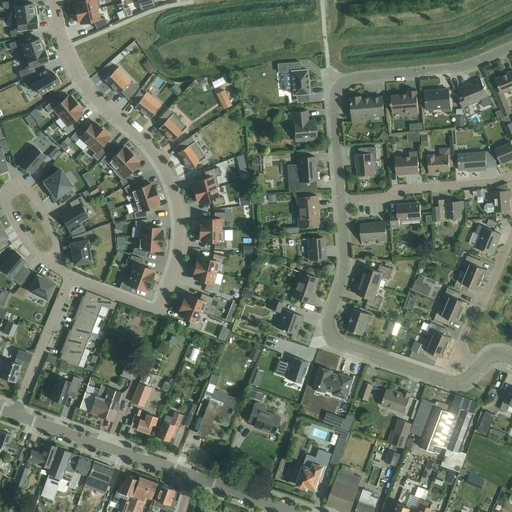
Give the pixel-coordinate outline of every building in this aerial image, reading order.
[(17,0),(16,0),(2,2),(2,6),(2,9),(5,8),(11,8),(12,15),(12,19),(36,15),(36,10),(35,7),(33,7),(33,4),(25,5),(19,6),(18,3),(17,0)] [(75,4),(74,5),(76,14),(97,9),(100,8),(99,3),(98,0),(83,0),(80,1),(75,2),(75,4)] [(149,0),(145,2),(138,4),(139,7),(140,11),(147,9),(155,6),(154,3),(152,0),(149,0)] [(99,19),(97,9),(76,14),(78,22),(80,22),(80,24),(93,21),(96,29),(107,24),(104,18),(99,19)] [(14,30),(9,31),(10,34),(10,37),(11,37),(15,37),(23,36),(23,32),(22,30),(28,29),(36,28),(36,26),(36,24),(37,24),(38,24),(36,15),(12,19),(14,30)] [(24,38),(8,43),(10,47),(10,50),(15,48),(18,47),(20,51),(22,58),(45,50),(45,49),(42,41),(40,42),(40,41),(39,39),(30,42),(26,44),(25,41),(24,38)] [(26,68),(18,71),(19,75),(20,77),(28,74),(35,72),(36,72),(35,69),(34,66),(39,64),(47,62),(47,60),(46,59),(48,58),(45,50),(22,58),(23,60),(24,63),(26,68)] [(147,61),(142,64),(146,69),(151,65),(147,61)] [(278,63),(278,72),(283,72),(284,91),(292,90),(293,95),(309,94),(307,73),(307,70),(301,70),(301,61),(278,63)] [(127,84),(123,80),(121,78),(121,77),(124,74),(122,71),(119,67),(115,71),(114,71),(105,80),(112,88),(118,94),(120,92),(124,96),(128,101),(133,95),(138,88),(135,85),(131,81),(127,84)] [(495,79),(498,86),(493,89),(501,110),(504,115),(511,112),(504,93),(511,89),(511,70),(507,73),(508,74),(495,79)] [(37,74),(22,83),(24,86),(26,89),(29,87),(34,84),(36,89),(39,94),(48,89),(50,88),(51,88),(55,86),(60,83),(60,82),(58,79),(55,74),(54,75),(52,73),(47,76),(40,80),(38,77),(37,74)] [(215,88),(227,85),(225,77),(213,79),(215,88)] [(463,94),(458,96),(463,108),(476,103),(478,102),(480,101),(480,100),(481,99),(484,107),(492,103),(489,96),(487,97),(484,89),(486,88),(485,86),(484,87),(480,78),(471,81),(472,83),(461,88),(463,94)] [(179,94),(183,90),(176,83),(172,87),(179,94)] [(443,111),(451,110),(449,89),(425,91),(427,109),(442,108),(443,111)] [(410,114),(419,114),(417,90),(408,91),(408,94),(391,96),(393,113),(410,111),(410,114)] [(161,104),(154,99),(151,103),(149,102),(143,97),(144,96),(143,96),(141,93),(138,91),(130,102),(135,106),(134,107),(143,114),(149,119),(153,114),(158,109),(158,108),(161,104)] [(49,113),(53,109),(60,118),(76,104),(71,97),(69,98),(68,96),(58,104),(54,99),(44,107),(49,113)] [(364,117),(384,115),(383,97),(362,99),(362,96),(351,97),(353,122),(364,121),(364,117)] [(229,100),(221,104),(224,109),(231,106),(229,100)] [(82,111),(76,104),(60,118),(67,126),(63,129),(67,134),(76,127),(72,122),(82,113),(81,112),(82,111)] [(168,109),(155,122),(160,127),(158,128),(165,134),(172,142),(178,136),(186,127),(172,114),(170,111),(168,109)] [(35,110),(30,114),(35,120),(40,115),(35,110)] [(504,115),(501,110),(496,112),(498,119),(504,116),(504,115)] [(308,140),(317,139),(315,121),(308,122),(307,111),(290,112),(290,120),(293,120),(295,141),(303,140),(306,142),(308,140)] [(30,115),(25,119),(28,124),(33,120),(30,115)] [(456,126),(465,127),(465,116),(456,115),(456,126)] [(511,140),(511,139),(511,122),(509,115),(502,118),(505,125),(511,140)] [(78,128),(71,137),(76,142),(79,138),(87,145),(101,129),(95,123),(93,124),(92,123),(83,133),(78,128)] [(107,136),(109,135),(102,129),(87,145),(95,152),(92,156),(97,161),(105,152),(100,147),(109,138),(107,136)] [(387,142),(390,135),(384,132),(381,138),(387,142)] [(175,146),(175,147),(177,150),(179,152),(177,153),(184,163),(188,169),(205,158),(200,150),(194,142),(192,139),(191,136),(184,141),(175,146)] [(9,151),(6,139),(5,139),(0,141),(0,172),(8,170),(2,153),(9,151)] [(511,142),(495,149),(501,164),(508,161),(508,163),(511,161),(511,142)] [(63,143),(59,147),(64,151),(68,147),(63,143)] [(37,149),(34,147),(20,164),(26,169),(31,173),(38,166),(46,157),(37,149)] [(61,151),(56,147),(50,155),(52,157),(54,159),(61,151)] [(105,165),(107,163),(114,171),(132,154),(126,148),(125,149),(123,147),(113,156),(108,152),(100,161),(105,165)] [(358,176),(374,175),(373,161),(378,161),(376,147),(359,148),(359,154),(355,154),(356,163),(357,162),(358,176)] [(435,154),(428,155),(429,174),(436,174),(436,172),(450,171),(449,155),(448,147),(439,148),(440,156),(435,156),(435,154)] [(397,175),(419,173),(418,152),(410,152),(410,156),(396,158),(397,175)] [(486,152),(458,154),(459,170),(472,169),(472,171),(487,170),(487,167),(486,152)] [(137,162),(138,161),(132,154),(114,171),(121,179),(120,181),(123,186),(133,180),(129,173),(139,164),(137,162)] [(242,155),(236,156),(238,164),(244,163),(242,155)] [(253,157),(249,169),(255,171),(259,159),(253,157)] [(316,171),(315,157),(297,158),(298,165),(294,166),(294,167),(294,174),(289,174),(290,183),(295,183),(296,183),(320,181),(319,171),(316,171)] [(218,185),(216,177),(221,175),(220,172),(219,168),(212,169),(204,171),(205,176),(206,178),(199,180),(193,182),(194,184),(192,184),(194,193),(216,188),(218,187),(218,185)] [(72,187),(61,171),(44,183),(56,198),(54,199),(59,206),(74,195),(70,189),(72,187)] [(91,178),(87,181),(90,187),(95,184),(91,178)] [(132,191),(135,201),(156,194),(153,185),(151,186),(150,184),(138,188),(134,181),(124,188),(127,193),(132,191)] [(495,188),(496,191),(493,192),(494,202),(487,203),(485,205),(485,209),(488,211),(494,211),(494,212),(510,211),(509,198),(511,198),(511,190),(509,190),(508,183),(495,188)] [(90,193),(97,188),(95,184),(90,187),(87,189),(90,193)] [(218,198),(216,188),(194,193),(197,202),(198,202),(199,204),(212,201),(213,207),(225,204),(223,197),(218,198)] [(129,214),(126,215),(126,220),(130,220),(130,219),(134,219),(146,217),(146,210),(158,205),(157,203),(159,203),(156,194),(135,201),(139,211),(134,213),(129,214)] [(88,217),(83,209),(88,207),(81,196),(69,203),(72,209),(60,216),(67,229),(88,217)] [(249,196),(238,198),(239,205),(250,204),(249,196)] [(317,196),(296,198),(298,216),(299,216),(299,226),(300,228),(318,226),(318,215),(316,215),(316,208),(318,208),(317,196)] [(106,201),(108,208),(114,206),(111,199),(106,201)] [(461,209),(463,209),(463,201),(447,202),(447,199),(439,200),(439,206),(433,207),(434,221),(450,220),(450,218),(462,217),(461,209)] [(398,213),(390,213),(391,226),(400,226),(399,220),(420,219),(419,203),(398,205),(398,213)] [(201,221),(199,221),(199,230),(221,230),(221,220),(222,220),(224,220),(226,220),(226,216),(226,213),(224,213),(214,213),(214,216),(214,219),(206,219),(201,219),(201,221)] [(141,227),(140,238),(162,240),(162,231),(161,230),(161,228),(148,227),(147,219),(135,221),(136,227),(141,227)] [(488,219),(486,225),(494,228),(496,222),(488,219)] [(379,243),(387,243),(385,222),(361,224),(362,241),(378,240),(379,243)] [(477,247),(492,254),(497,242),(498,242),(502,234),(493,230),(485,227),(479,225),(476,233),(482,235),(477,247)] [(72,243),(71,243),(73,257),(74,265),(83,263),(90,262),(87,241),(94,239),(93,229),(71,237),(72,243)] [(226,230),(227,240),(235,239),(233,229),(226,230)] [(221,230),(199,230),(199,231),(199,240),(201,240),(201,242),(208,242),(214,242),(214,245),(214,248),(220,248),(226,248),(226,244),(226,241),(225,241),(224,241),(224,235),(224,230),(221,230)] [(162,240),(140,238),(139,249),(134,248),(132,254),(144,257),(146,250),(159,251),(159,249),(161,249),(162,240)] [(309,260),(326,259),(325,251),(324,251),(323,238),(307,239),(309,260)] [(463,251),(456,248),(454,253),(461,256),(463,251)] [(28,270),(23,265),(27,261),(21,256),(15,251),(8,260),(0,269),(6,274),(14,281),(20,286),(32,273),(28,270)] [(216,273),(218,262),(223,264),(225,257),(213,254),(212,260),(199,257),(199,259),(197,259),(195,268),(216,273)] [(465,272),(483,280),(487,270),(478,266),(481,260),(468,255),(464,265),(468,267),(465,272)] [(130,274),(151,282),(154,273),(152,272),(153,270),(141,266),(143,259),(131,256),(129,262),(134,264),(130,274)] [(295,264),(293,270),(300,272),(302,266),(295,264)] [(361,280),(379,286),(381,279),(384,278),(390,280),(393,269),(380,264),(378,270),(366,266),(361,280)] [(213,283),(216,273),(195,268),(192,276),(194,277),(193,279),(206,282),(205,288),(216,291),(218,284),(213,283)] [(483,280),(465,272),(461,271),(459,276),(454,286),(467,292),(470,286),(479,290),(483,280)] [(313,292),(318,279),(300,272),(291,297),(310,303),(314,293),(313,292)] [(51,292),(55,283),(44,278),(36,274),(32,283),(28,291),(38,296),(47,300),(51,292)] [(151,282),(130,274),(126,284),(122,282),(119,289),(130,293),(133,287),(145,292),(146,290),(147,290),(151,282)] [(417,279),(412,289),(420,292),(424,283),(423,282),(424,278),(419,275),(417,280),(417,279)] [(379,286),(361,280),(356,294),(369,298),(367,304),(380,309),(383,298),(378,296),(376,293),(379,286)] [(445,305),(463,313),(467,302),(458,299),(461,293),(448,288),(444,298),(448,299),(445,305)] [(3,290),(0,298),(0,305),(5,307),(11,294),(3,290)] [(252,292),(246,290),(243,296),(249,298),(252,292)] [(78,307),(90,312),(98,315),(102,305),(114,310),(116,303),(100,297),(86,291),(84,297),(82,296),(78,307)] [(201,313),(205,303),(210,305),(213,298),(202,294),(199,299),(187,295),(186,297),(185,296),(181,304),(201,313)] [(302,322),(303,317),(281,309),(283,303),(270,299),(267,308),(281,313),(276,328),(296,335),(300,321),(302,322)] [(231,302),(228,311),(234,314),(238,305),(231,302)] [(201,313),(181,304),(178,313),(179,314),(179,316),(191,321),(188,326),(200,331),(202,324),(197,323),(201,313)] [(463,313),(445,305),(443,311),(439,309),(434,319),(447,325),(450,319),(458,323),(463,313)] [(75,319),(73,325),(83,329),(91,332),(98,315),(90,312),(78,307),(74,319),(75,319)] [(347,330),(362,335),(367,321),(371,322),(373,315),(353,308),(351,315),(352,316),(347,330)] [(15,324),(9,321),(4,332),(10,335),(15,324)] [(397,332),(399,323),(390,321),(388,329),(397,332)] [(403,327),(409,329),(411,323),(405,321),(403,327)] [(430,340),(448,348),(452,338),(443,334),(446,328),(431,322),(427,332),(433,334),(430,340)] [(65,340),(65,341),(77,346),(85,349),(90,336),(90,334),(91,332),(83,329),(73,325),(71,330),(69,330),(65,340)] [(220,338),(227,340),(230,327),(223,326),(220,338)] [(114,334),(106,339),(110,345),(118,341),(114,334)] [(171,337),(168,343),(175,346),(178,340),(171,337)] [(412,351),(409,357),(430,364),(433,366),(438,356),(443,358),(448,348),(430,340),(428,346),(422,343),(417,353),(415,352),(412,351)] [(62,353),(60,359),(70,363),(78,366),(85,349),(77,346),(65,341),(61,352),(62,353)] [(192,346),(187,356),(195,359),(199,350),(192,346)] [(255,360),(259,350),(252,347),(248,357),(255,360)] [(1,359),(0,361),(0,367),(2,368),(0,372),(0,376),(14,382),(20,366),(22,367),(26,368),(28,362),(31,354),(18,350),(16,358),(18,358),(16,364),(1,359)] [(54,364),(56,358),(48,355),(46,361),(54,364)] [(279,361),(275,374),(287,378),(286,379),(301,384),(308,363),(293,358),(291,364),(287,363),(286,363),(279,361)] [(320,367),(313,388),(326,392),(327,390),(334,392),(333,395),(346,399),(353,378),(340,373),(339,375),(332,373),(333,371),(320,367)] [(128,378),(131,371),(125,369),(122,376),(128,378)] [(204,371),(197,374),(200,381),(207,378),(204,371)] [(212,374),(208,383),(215,385),(219,377),(213,375),(212,374)] [(54,385),(50,399),(57,401),(56,403),(63,405),(64,404),(65,404),(69,391),(77,393),(82,379),(73,376),(71,382),(57,377),(57,378),(55,378),(52,384),(54,385)] [(363,382),(358,398),(367,401),(372,385),(363,382)] [(138,383),(131,401),(142,405),(149,387),(138,383)] [(164,383),(161,389),(168,391),(170,385),(164,383)] [(96,415),(113,421),(123,393),(101,385),(97,396),(85,392),(79,409),(96,415)] [(201,401),(196,415),(202,417),(197,430),(207,434),(215,414),(229,419),(231,414),(232,415),(238,399),(226,394),(214,389),(213,393),(205,390),(201,401)] [(250,389),(248,396),(259,400),(262,393),(250,389)] [(410,397),(411,393),(404,391),(402,394),(387,389),(381,405),(405,413),(410,397)] [(511,405),(511,394),(507,393),(500,409),(507,412),(510,405),(511,405)] [(419,411),(411,431),(423,436),(420,446),(435,452),(438,444),(447,448),(459,452),(477,405),(454,396),(449,412),(435,406),(436,403),(424,399),(422,402),(421,407),(419,411)] [(189,402),(186,411),(193,414),(197,405),(189,402)] [(346,402),(342,412),(349,415),(352,404),(346,402)] [(274,434),(280,417),(264,412),(265,408),(254,404),(248,421),(255,424),(254,427),(274,434)] [(487,435),(496,415),(491,413),(486,411),(482,421),(478,431),(483,433),(487,435)] [(163,421),(157,436),(169,441),(172,433),(175,434),(179,423),(182,415),(175,412),(170,424),(163,421)] [(154,425),(157,418),(147,414),(144,421),(133,418),(130,426),(137,428),(136,429),(149,433),(152,424),(154,425)] [(345,419),(342,428),(350,431),(355,418),(347,415),(345,419)] [(394,431),(389,443),(397,446),(399,446),(404,448),(412,424),(407,422),(400,420),(396,431),(394,431)] [(507,437),(507,430),(494,429),(494,436),(507,437)] [(0,452),(2,448),(14,452),(16,445),(8,442),(11,435),(0,431),(0,452)] [(339,439),(331,462),(338,465),(349,434),(342,431),(341,433),(339,439)] [(31,451),(29,457),(28,460),(48,468),(56,447),(45,444),(41,455),(31,451)] [(21,460),(25,448),(19,446),(15,458),(21,460)] [(57,490),(63,492),(66,491),(68,487),(75,489),(80,474),(85,476),(91,460),(57,448),(47,474),(40,495),(53,500),(57,490)] [(327,465),(331,453),(319,449),(317,457),(307,454),(303,466),(302,465),(300,471),(295,470),(292,479),(298,481),(298,483),(299,485),(301,487),(303,487),(305,487),(307,486),(308,486),(315,488),(324,464),(327,465)] [(385,461),(397,465),(401,453),(389,449),(385,461)] [(438,464),(428,460),(426,467),(435,471),(438,464)] [(93,461),(87,476),(93,479),(98,480),(107,484),(113,468),(93,461)] [(335,481),(327,505),(347,511),(349,511),(354,500),(362,477),(361,477),(353,474),(355,469),(342,465),(341,470),(339,469),(335,481)] [(16,500),(27,469),(19,466),(14,480),(16,480),(10,497),(16,500)] [(437,477),(444,480),(447,472),(440,469),(437,477)] [(445,480),(453,483),(456,474),(448,471),(445,480)] [(424,477),(431,480),(434,475),(427,472),(424,477)] [(116,491),(113,499),(121,502),(117,511),(124,511),(126,509),(136,480),(134,479),(135,477),(129,475),(129,477),(126,476),(123,484),(121,483),(118,492),(116,491)] [(137,511),(140,506),(142,506),(145,498),(150,500),(156,484),(149,481),(150,479),(140,475),(127,510),(126,509),(124,511),(137,511)] [(151,503),(149,507),(149,509),(152,510),(154,506),(161,508),(163,503),(167,504),(166,507),(174,510),(180,493),(173,490),(161,485),(154,504),(151,503)] [(398,503),(394,511),(420,511),(425,500),(428,492),(428,491),(418,487),(415,496),(411,494),(406,506),(398,503)] [(362,492),(359,501),(355,511),(373,511),(378,498),(371,496),(372,492),(363,489),(362,492)] [(425,500),(420,511),(428,511),(432,502),(425,500)]
